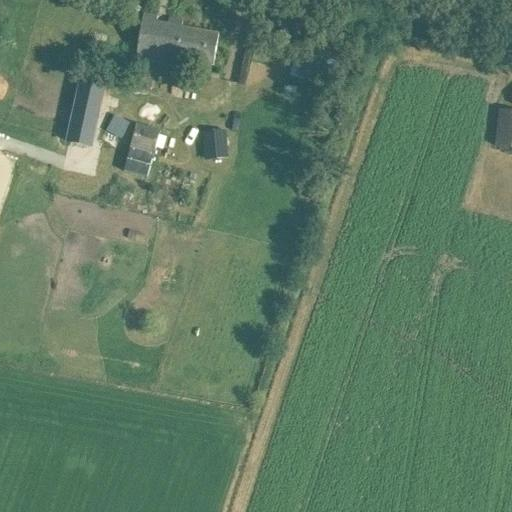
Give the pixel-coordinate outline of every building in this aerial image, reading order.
[(158,17),(144,14),(135,60),(174,67),(176,60),(213,66),(219,35),(182,28),(183,21),(169,19),(168,24),(157,22),(158,17)] [(89,147),(97,110),(102,112),(107,89),(81,83),(68,143),(89,147)] [(511,111),(494,111),(492,148),(511,149),(511,111)] [(131,127),(112,116),(99,140),(118,151),(131,127)] [(136,125),(124,172),(148,179),(160,132),(136,125)]
